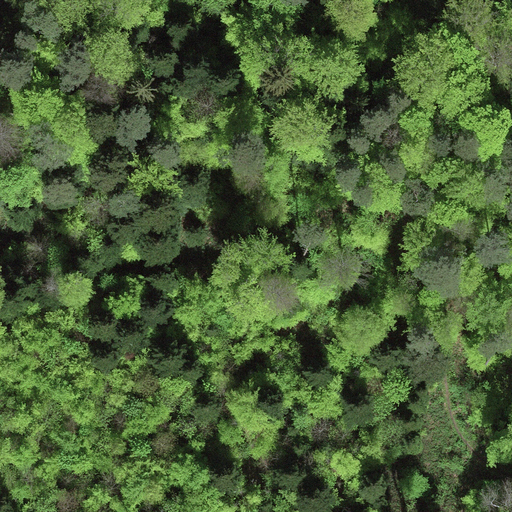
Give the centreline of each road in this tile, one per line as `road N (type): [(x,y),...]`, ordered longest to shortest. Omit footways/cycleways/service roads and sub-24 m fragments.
road 1 (track): [(0,207),(91,246),(159,263),(248,244),(455,170),(511,159)]
road 2 (track): [(405,188),(399,238),(457,417),(482,452),(511,470)]
